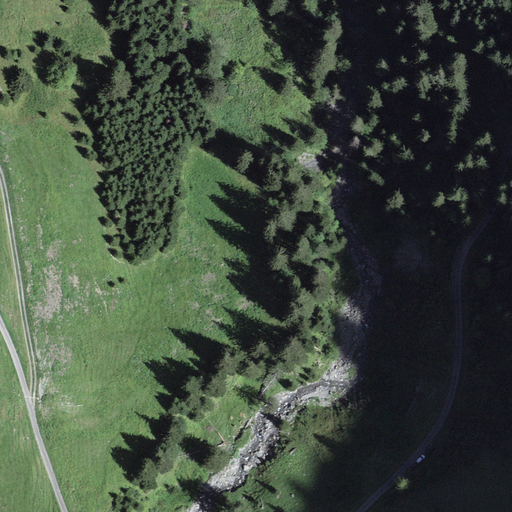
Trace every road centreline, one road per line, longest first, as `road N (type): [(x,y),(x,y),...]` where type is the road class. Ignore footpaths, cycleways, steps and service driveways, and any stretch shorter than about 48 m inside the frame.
road 1 (unclassified): [(511,141),(493,204),(457,264),(447,404),(432,432),(358,511)]
road 2 (track): [(35,417),(37,386),(0,169)]
road 3 (unclassified): [(64,511),(0,321)]
